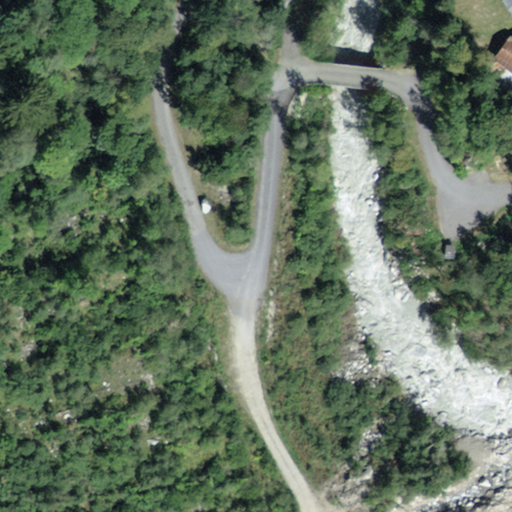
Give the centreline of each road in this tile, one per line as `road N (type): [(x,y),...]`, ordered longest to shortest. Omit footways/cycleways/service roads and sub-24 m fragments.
road 1 (unclassified): [(403,84),(305,71),(283,92),(268,241),(259,266),(240,276),(218,262),(176,165),(166,62),(188,0)]
road 2 (track): [(240,276),(262,385),(311,511)]
road 3 (residential): [(511,191),(473,192),(440,176),(419,104),(403,84)]
